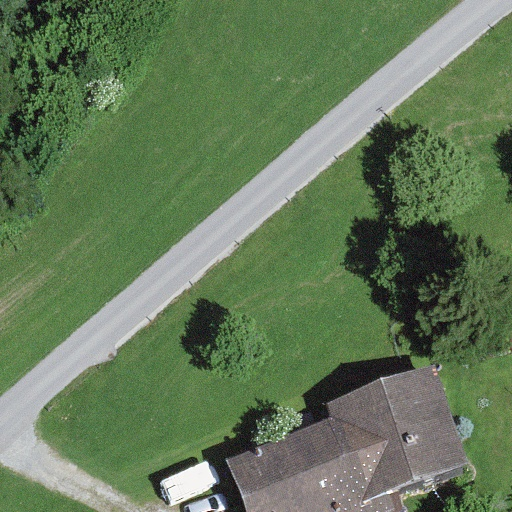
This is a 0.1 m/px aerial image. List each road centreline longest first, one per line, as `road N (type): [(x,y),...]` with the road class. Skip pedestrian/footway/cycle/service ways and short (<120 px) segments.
road 1 (track): [(0,421),(350,118)]
road 2 (track): [(350,118),(500,0)]
